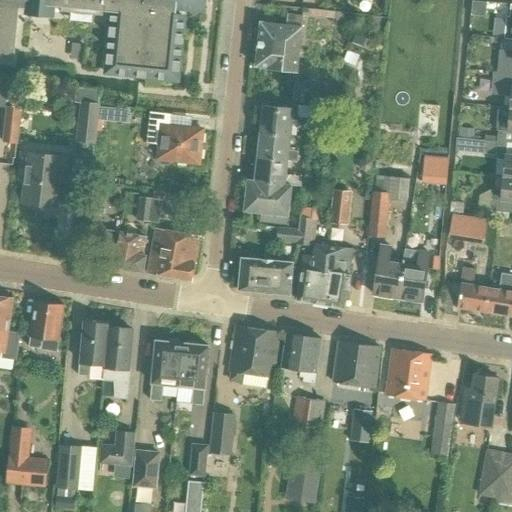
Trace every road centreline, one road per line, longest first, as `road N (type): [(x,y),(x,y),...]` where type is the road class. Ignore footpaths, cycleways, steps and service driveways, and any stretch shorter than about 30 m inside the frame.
road 1 (residential): [(244,0),(208,305)]
road 2 (tertiary): [(511,348),(208,305)]
road 3 (tertiary): [(208,305),(0,267)]
